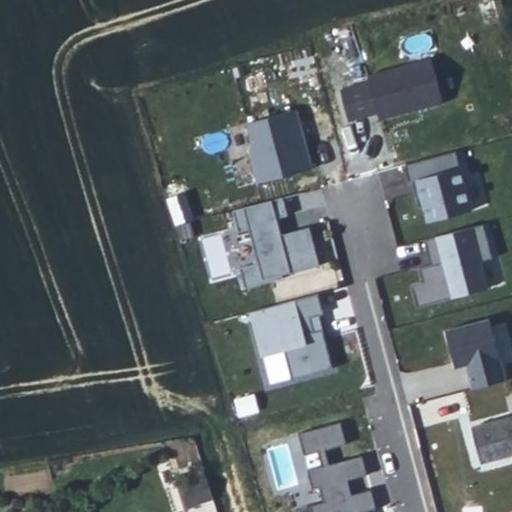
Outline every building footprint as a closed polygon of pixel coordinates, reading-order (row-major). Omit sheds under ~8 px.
[(377,122),(442,104),(429,60),(370,77),(371,83),(340,92),(349,123),(375,115),(377,122)] [(257,185),(312,171),(296,107),(241,121),(257,185)] [(427,226),(476,213),(458,147),(402,161),(407,181),(415,179),(427,226)] [(243,292),(326,268),(312,220),(283,228),(280,220),(288,217),(283,199),(237,213),(240,224),(250,221),(262,262),(237,270),(243,292)] [(410,285),(418,306),(489,289),(483,260),(498,258),(486,221),(425,240),(431,266),(419,269),(422,280),(410,285)] [(316,296),(249,313),(267,387),(334,370),(316,296)] [(465,364),(469,387),(506,378),(490,317),(442,331),(453,365),(465,364)] [(481,462),(511,453),(511,400),(467,412),(481,462)] [(360,511),(368,510),(376,508),(371,489),(351,494),(347,478),(367,473),(362,455),(330,463),(325,449),(347,443),(341,421),(297,433),(313,489),(319,487),(322,500),(309,504),(311,511),(360,511)] [(205,511),(232,503),(224,476),(199,485),(205,511)]
